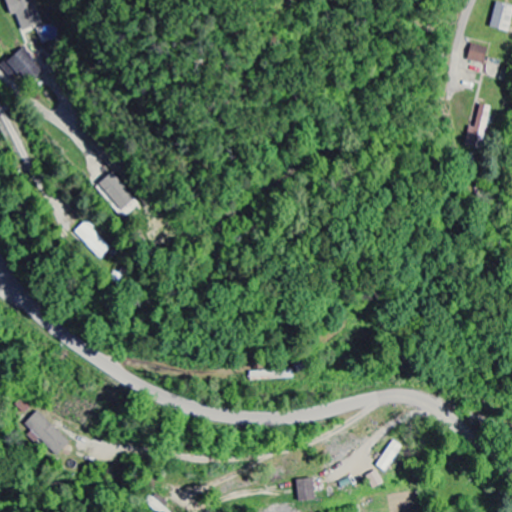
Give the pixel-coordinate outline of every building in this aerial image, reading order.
[(16,14),(20,31),(37,26),(29,0),(4,0),(8,17),(16,14)] [(511,6),(494,3),(489,29),(508,32),(511,6)] [(467,61),(483,64),(486,48),(469,45),(467,61)] [(42,74),(23,48),(2,64),(22,89),(42,74)] [(499,61),(487,60),(485,77),(497,78),(499,61)] [(486,132),(490,108),(479,106),(475,130),(486,132)] [(97,185),(120,211),(134,200),(111,173),(97,185)] [(74,233),(100,260),(112,249),(86,222),(74,233)] [(24,426),(56,456),(69,443),(37,412),(24,426)] [(403,449),(394,442),(376,467),(386,474),(403,449)] [(371,491),(383,486),(378,472),(366,476),(371,491)] [(296,481),(297,502),(313,501),(312,480),(296,481)]
